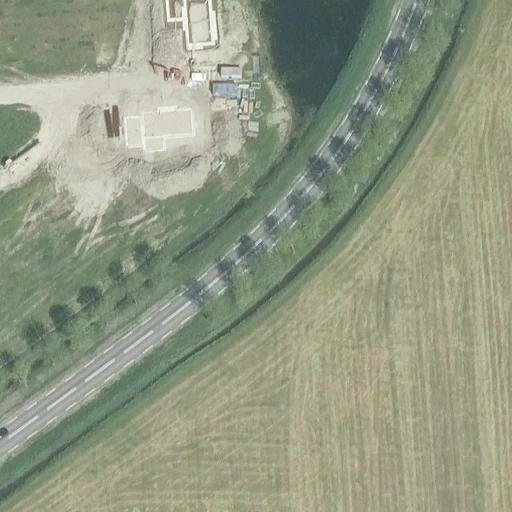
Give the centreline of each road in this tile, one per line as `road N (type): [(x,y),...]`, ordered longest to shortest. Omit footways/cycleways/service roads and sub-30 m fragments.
road 1 (primary): [(0,443),(189,301),(284,214),(350,132),(414,0)]
road 2 (residential): [(230,74),(59,88)]
road 3 (residential): [(0,178),(64,131),(59,88)]
